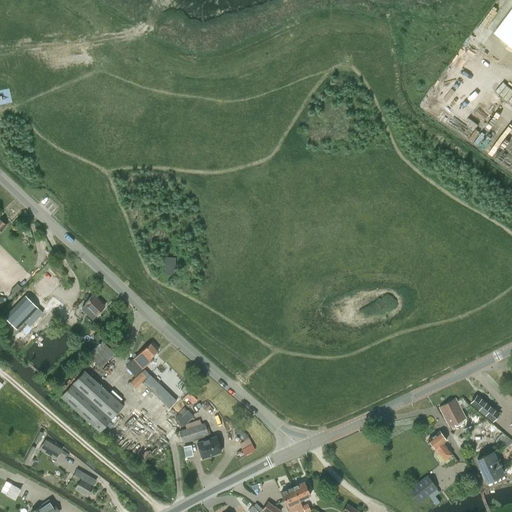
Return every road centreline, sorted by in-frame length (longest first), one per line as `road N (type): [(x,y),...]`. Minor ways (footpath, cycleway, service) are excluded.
road 1 (unclassified): [(0,176),(232,389),(307,444)]
road 2 (tertiary): [(307,444),(511,348)]
road 3 (tertiary): [(171,511),(307,444)]
